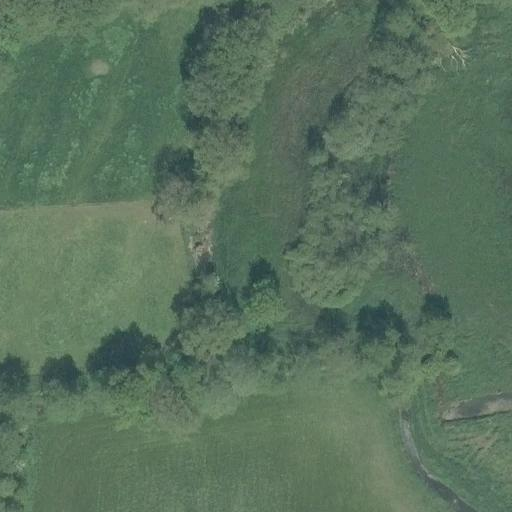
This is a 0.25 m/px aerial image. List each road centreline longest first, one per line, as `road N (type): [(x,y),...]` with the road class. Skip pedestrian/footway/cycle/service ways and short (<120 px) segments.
road 1 (track): [(342,0),(289,50),(253,111),(228,221),(229,318),(237,338),(253,344),(359,330),(395,337),(416,369),(434,447),(506,511)]
road 2 (track): [(0,396),(253,344)]
